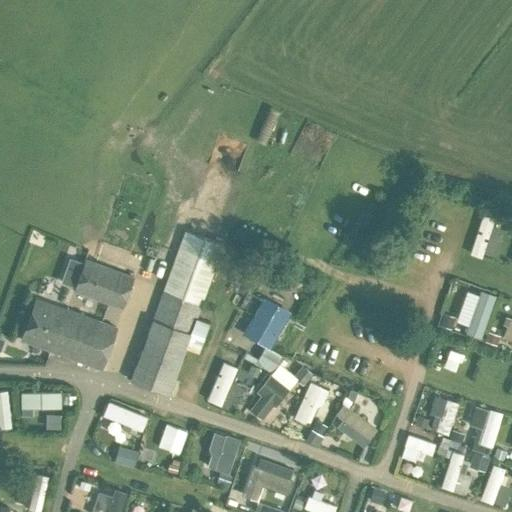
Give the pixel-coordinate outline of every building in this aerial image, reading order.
[(482,214),(470,253),(481,257),(489,233),(492,224),(494,218),(482,214)] [(492,224),(489,233),(495,235),(498,226),(492,224)] [(176,257),(131,380),(168,393),(218,257),(222,244),(185,231),(176,257)] [(70,257),(61,282),(76,287),(74,291),(122,308),(133,277),(85,260),(85,262),(70,257)] [(479,290),(465,332),(480,337),(494,295),(479,290)] [(288,312),(263,298),(243,335),(268,349),(288,312)] [(22,339),(100,368),(115,328),(37,299),(22,339)] [(443,314),(440,325),(450,328),(453,318),(443,314)] [(488,333),(485,342),(495,345),(498,337),(488,333)] [(257,358),(254,363),(271,373),(280,356),(268,349),(264,347),(257,358)] [(250,364),(247,372),(256,376),(260,368),(250,364)] [(302,365),(293,376),(302,383),(311,372),(302,365)] [(256,392),(260,395),(249,410),(261,419),(273,404),(275,406),(289,389),(269,374),(256,392)] [(310,382),(294,418),(304,423),(305,421),(320,386),(310,382)] [(7,390),(0,390),(0,427),(11,426),(7,390)] [(350,390),(346,399),(353,402),(357,392),(350,390)] [(20,391),(20,407),(32,407),(60,407),(60,391),(20,391)] [(75,392),(62,392),(62,403),(75,403),(75,392)] [(440,417),(435,430),(447,434),(458,403),(446,399),(440,417)] [(107,401),(102,414),(123,422),(131,426),(141,429),(146,416),(107,401)] [(343,404),(335,414),(343,421),(369,439),(377,429),(343,404)] [(20,407),(20,415),(32,415),(32,407),(20,407)] [(483,429),(479,442),(490,445),(492,446),(503,411),(489,407),(483,429)] [(434,415),(430,428),(435,430),(440,417),(434,415)] [(417,416),(415,423),(425,427),(427,420),(417,416)] [(316,421),(311,430),(320,435),(325,427),(316,421)] [(123,422),(121,428),(129,431),(131,426),(123,422)] [(473,440),(471,448),(488,453),(490,445),(479,442),(483,429),(477,427),(473,440)] [(452,430),(449,438),(460,442),(463,434),(452,430)] [(218,456),(214,468),(221,471),(227,473),(239,439),(225,434),(218,456)] [(409,434),(405,444),(425,451),(432,453),(435,443),(409,434)] [(442,437),(439,447),(447,449),(450,440),(442,437)] [(118,446),(114,461),(133,466),(137,451),(118,446)] [(496,448),(493,457),(502,460),(505,452),(496,448)] [(452,450),(440,487),(452,490),(458,471),(462,458),(464,454),(452,450)] [(425,451),(422,460),(429,462),(432,453),(425,451)] [(478,452),(474,465),(484,468),(488,455),(478,452)] [(211,454),(207,466),(214,468),(218,456),(211,454)] [(462,458),(458,471),(464,474),(469,460),(462,458)] [(169,463),(167,471),(176,473),(178,465),(169,463)] [(252,463),(241,493),(256,498),(262,483),(286,492),(292,477),(252,463)] [(493,464),(480,499),(491,503),(499,483),(502,474),(504,468),(493,464)] [(36,473),(28,508),(40,511),(48,476),(36,473)] [(220,473),(217,482),(229,486),(232,477),(220,473)] [(80,481),(78,487),(88,490),(90,484),(80,481)] [(373,487),(369,500),(379,504),(384,491),(373,487)] [(98,493),(92,511),(119,511),(126,492),(114,489),(112,497),(98,493)] [(308,496),(304,507),(317,511),(332,511),(335,505),(308,496)] [(295,498),(291,507),(298,510),(299,510),(302,500),(295,498)]
